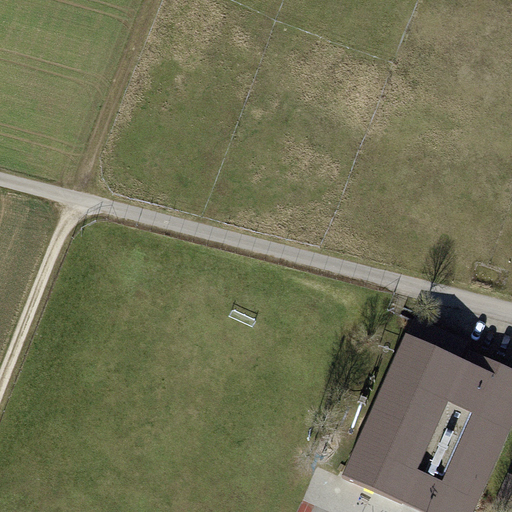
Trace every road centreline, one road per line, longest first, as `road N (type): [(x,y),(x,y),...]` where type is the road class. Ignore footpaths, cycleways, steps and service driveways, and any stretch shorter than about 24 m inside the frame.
road 1 (track): [(0,180),(511,308)]
road 2 (track): [(72,199),(0,383)]
